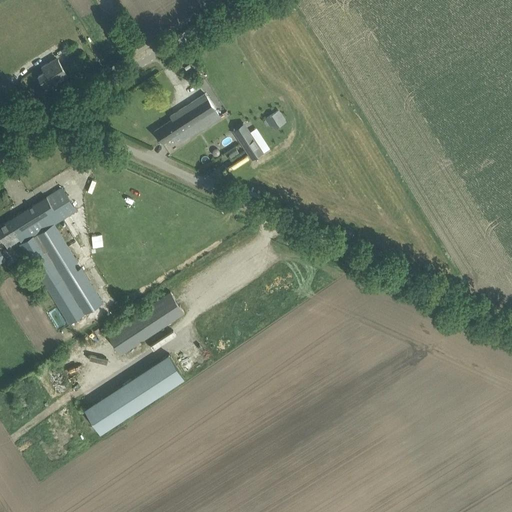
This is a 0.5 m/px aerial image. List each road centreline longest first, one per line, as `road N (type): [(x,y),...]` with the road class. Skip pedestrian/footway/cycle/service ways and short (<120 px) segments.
road 1 (unclassified): [(511,323),(54,116)]
road 2 (tertiary): [(54,116),(243,0)]
